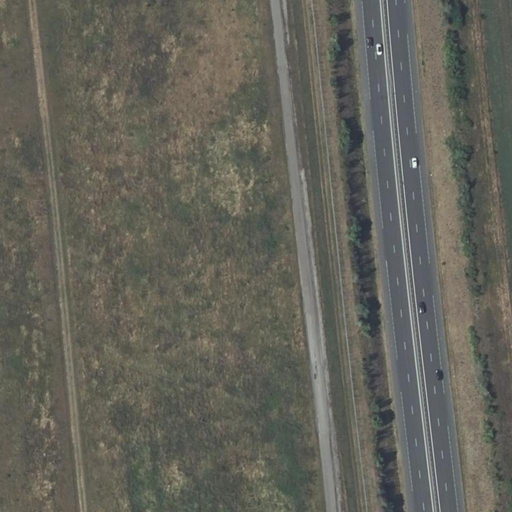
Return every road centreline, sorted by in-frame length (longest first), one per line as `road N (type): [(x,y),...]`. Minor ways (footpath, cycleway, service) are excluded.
road 1 (motorway): [(370,0),(424,511)]
road 2 (motorway): [(449,511),(396,0)]
